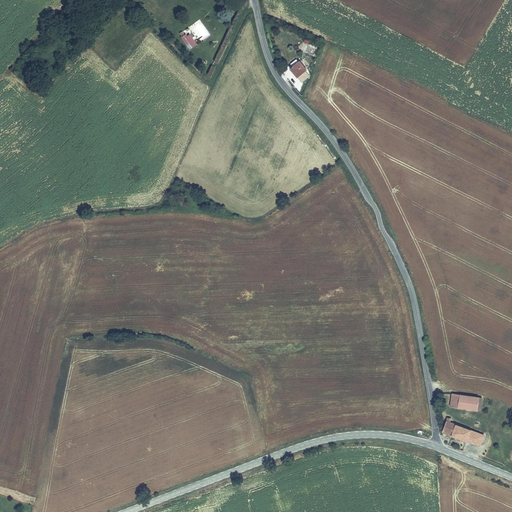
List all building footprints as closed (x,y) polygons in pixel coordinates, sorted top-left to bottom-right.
[(190,39),(186,41),(193,52),(200,48),(194,39),(191,41),(190,39)] [(291,69),(297,77),(305,71),(306,70),(299,61),(291,69)] [(305,71),(297,77),(301,82),(309,76),(305,71)] [(460,395),(451,394),(450,405),(458,407),(460,395)] [(458,407),(477,409),(478,398),(460,395),(458,407)] [(473,442),(478,432),(447,420),(442,431),(473,442)] [(484,435),(478,432),(473,442),(480,445),(484,435)]
